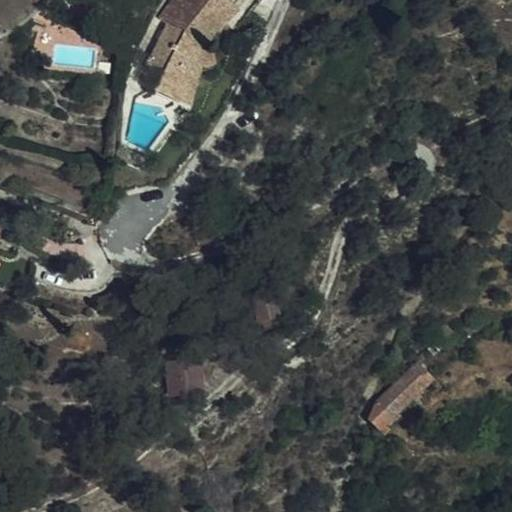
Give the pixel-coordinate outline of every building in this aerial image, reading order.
[(210,0),(170,0),(153,26),(161,32),(140,77),(156,84),(148,100),(186,118),(196,75),(202,77),(205,77),(207,76),(209,73),(210,68),(208,65),(205,62),(201,59),(221,30),(216,26),(225,11),(210,0)] [(98,26),(44,7),(29,50),(37,70),(92,70),(98,26)] [(232,17),(225,11),(216,26),(221,30),(232,17)] [(133,106),(148,100),(132,97),(125,109),(132,111),(133,106)] [(167,358),(168,396),(203,395),(203,358),(167,358)] [(411,403),(434,381),(417,365),(395,387),(411,403)] [(376,405),(368,423),(383,436),(389,430),(386,427),(411,403),(395,387),(376,405)] [(290,440),(277,423),(262,432),(275,449),(290,440)]
